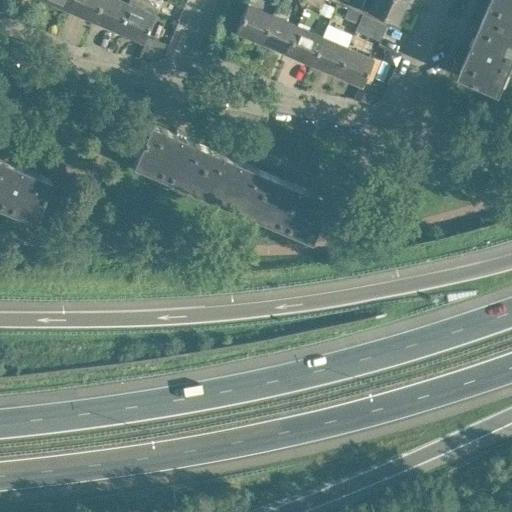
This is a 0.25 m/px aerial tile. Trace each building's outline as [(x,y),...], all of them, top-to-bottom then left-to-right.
[(90,18),(98,0),(68,0),(66,7),(90,18)] [(127,2),(123,0),(98,0),(90,18),(116,29),(127,2)] [(150,1),(148,0),(127,0),(127,2),(116,29),(141,40),(155,6),(150,1)] [(395,21),(403,0),(371,0),(368,10),(395,21)] [(511,22),(511,0),(490,0),(485,11),(511,22)] [(260,41),(272,14),(246,3),(234,30),(260,41)] [(356,23),(360,14),(347,8),(344,17),(356,23)] [(500,89),(511,61),(511,22),(485,11),(474,37),(473,36),(469,44),(471,45),(460,71),(500,89)] [(285,52),(296,25),(272,14),(260,41),(285,52)] [(379,41),(386,25),(360,14),(356,23),(353,30),(379,41)] [(310,62),(321,35),(296,25),(285,52),(310,62)] [(335,73),(346,46),(321,35),(310,62),(335,73)] [(372,57),(346,46),(335,73),(360,84),(372,57)] [(209,148),(183,137),(184,135),(176,132),(175,134),(149,123),(132,163),(191,188),(209,148)] [(267,173),(242,162),(242,161),(234,157),(234,159),(209,148),(191,188),(250,213),(267,173)] [(49,179),(24,168),(23,168),(24,166),(16,163),(15,164),(0,157),(0,205),(32,219),(49,179)] [(326,199),(301,188),(300,188),(301,186),(293,183),(292,184),(267,173),(250,213),(309,239),(326,199)]
